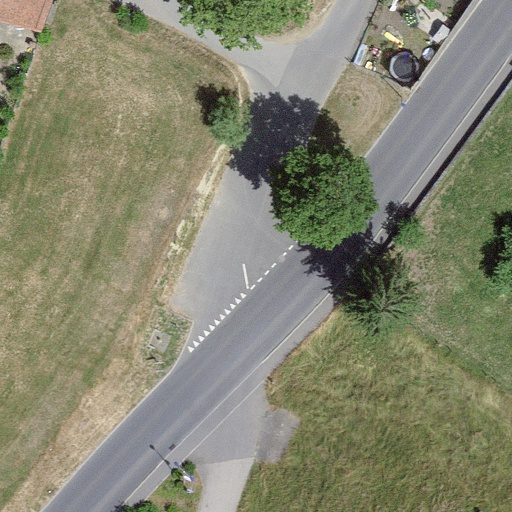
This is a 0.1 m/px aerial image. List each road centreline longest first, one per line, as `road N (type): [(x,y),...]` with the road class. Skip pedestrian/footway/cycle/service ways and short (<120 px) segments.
road 1 (tertiary): [(250,344),(511,5)]
road 2 (residential): [(354,0),(254,204),(250,344)]
road 3 (tertiary): [(79,511),(250,344)]
road 4 (residential): [(250,344),(236,450),(215,511)]
